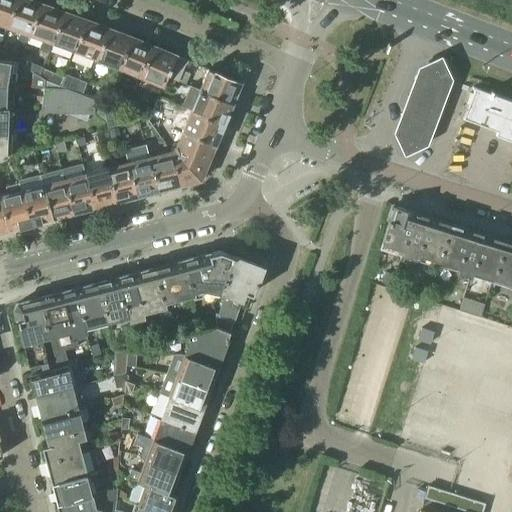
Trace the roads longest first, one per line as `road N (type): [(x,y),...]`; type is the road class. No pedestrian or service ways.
road 1 (residential): [(195,511),(286,256),(282,238),(244,196)]
road 2 (residential): [(0,267),(210,216),(244,196)]
road 3 (residential): [(511,208),(273,130)]
road 4 (residential): [(138,0),(296,67)]
road 5 (primary): [(373,0),(511,52)]
